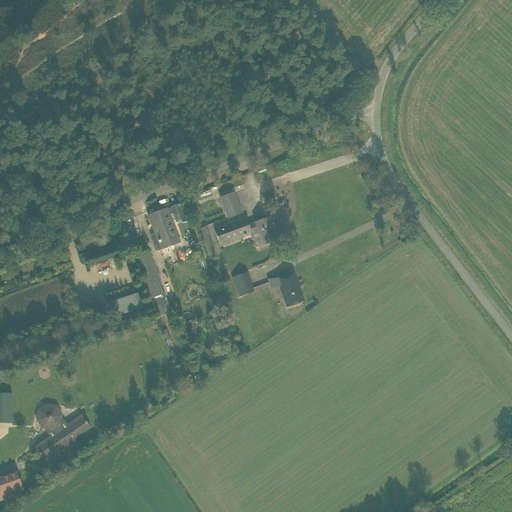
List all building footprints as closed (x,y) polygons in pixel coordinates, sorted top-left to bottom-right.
[(233,193),(220,198),(228,218),(241,213),(233,193)] [(160,250),(179,243),(169,215),(173,214),(176,223),(184,220),(178,204),(170,207),(170,208),(167,209),(166,209),(148,216),(155,234),(150,236),(156,251),(160,249),(160,250)] [(245,218),(214,229),(220,247),(259,232),(263,242),(278,237),(271,217),(248,226),(245,218)] [(158,280),(148,254),(137,258),(146,283),(144,284),(146,288),(148,287),(147,284),(156,281),(158,280)] [(204,257),(198,259),(202,270),(207,268),(204,257)] [(304,302),(293,271),(275,277),(286,308),(304,302)] [(253,292),(246,273),(232,278),(239,297),(253,292)] [(161,294),(156,281),(147,284),(148,287),(146,288),(150,298),(161,294)] [(140,307),(136,295),(112,303),(115,315),(140,307)] [(186,320),(192,315),(188,311),(182,315),(186,320)] [(0,393),(0,423),(12,423),(12,393),(0,393)] [(84,417),(64,431),(61,426),(63,415),(57,407),(47,405),(38,411),(37,421),(43,430),(53,432),(54,431),(57,435),(36,449),(44,461),(59,450),(61,453),(78,441),(77,439),(91,429),(84,417)] [(0,501),(25,493),(17,472),(0,477),(0,501)]
